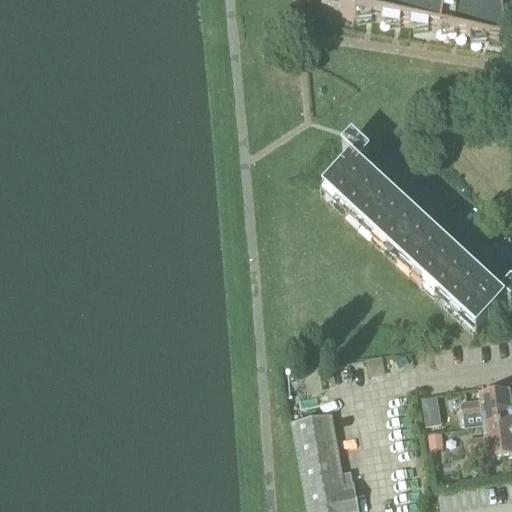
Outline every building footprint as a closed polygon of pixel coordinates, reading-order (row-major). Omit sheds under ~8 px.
[(321,2),(323,17),(506,47),(501,0),(327,0),(328,1),(321,2)] [(370,159),(352,143),(343,152),(355,163),(324,197),(477,339),(508,305),(511,308),(511,291),(511,290),(498,304),(357,173),(370,159)] [(511,421),(509,395),(479,399),(480,406),(462,408),(464,422),(482,420),(483,431),(511,427),(511,421)] [(429,403),(419,405),(424,431),(439,429),(435,402),(433,403),(429,403)] [(331,420),(292,427),(306,511),(353,511),(358,511),(354,489),(352,489),(350,478),(342,479),(331,420)] [(511,427),(483,431),(485,443),(467,445),(469,459),(486,457),(487,464),(511,460),(511,427)] [(441,440),(428,441),(430,455),(442,453),(441,440)]
